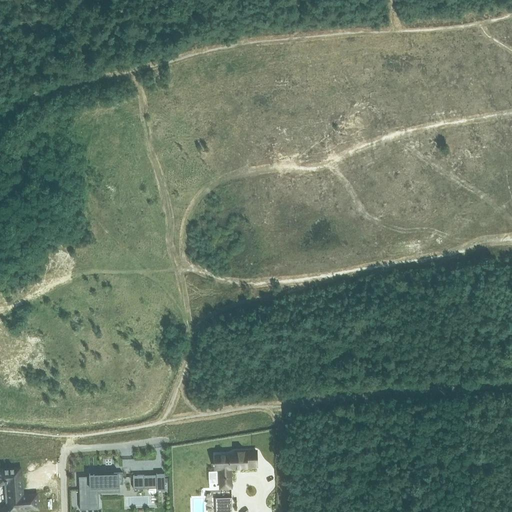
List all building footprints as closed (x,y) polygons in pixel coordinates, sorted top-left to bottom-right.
[(235,454),(215,455),(215,468),(219,468),(220,488),(231,488),(230,468),(247,467),(247,466),(256,466),(256,450),(235,451),(235,454)] [(8,502),(0,511),(14,511),(17,508),(37,507),(36,494),(26,494),(26,497),(21,497),(20,491),(22,491),(22,477),(20,477),(20,467),(0,467),(0,471),(0,481),(7,481),(8,502)] [(89,477),(79,477),(80,510),(91,509),(90,487),(97,487),(98,492),(120,491),(119,484),(123,484),(122,473),(97,474),(97,473),(93,473),(93,474),(89,475),(89,477)] [(144,474),(133,475),(133,489),(144,488),(144,474)] [(232,511),(232,497),(216,498),(216,511),(232,511)]
